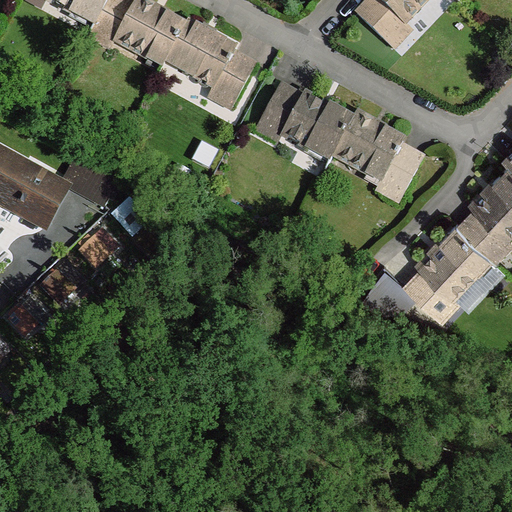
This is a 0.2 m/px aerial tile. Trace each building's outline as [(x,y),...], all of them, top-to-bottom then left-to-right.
[(55,0),(78,13),(74,22),(97,35),(103,24),(219,89),(214,98),(237,111),(263,64),(243,54),(247,47),(194,17),(190,24),(172,14),(175,8),(160,0),(55,0)] [(365,0),(365,1),(350,14),(367,34),(394,47),(432,0),(447,0),(453,5),(457,0),(365,0)] [(285,87),(260,133),(282,145),(285,139),(339,168),(343,161),(392,188),(390,193),(407,203),(431,160),(412,149),(416,143),(365,115),(361,121),(312,94),(309,100),(285,87)] [(511,145),(383,281),(433,328),(458,301),(453,296),(487,261),(493,266),(511,245),(511,243),(506,238),(511,231),(511,145)] [(76,186),(0,146),(0,201),(54,229),(76,186)] [(99,267),(123,244),(105,225),(81,248),(99,267)] [(44,279),(58,304),(88,287),(74,262),(44,279)]
